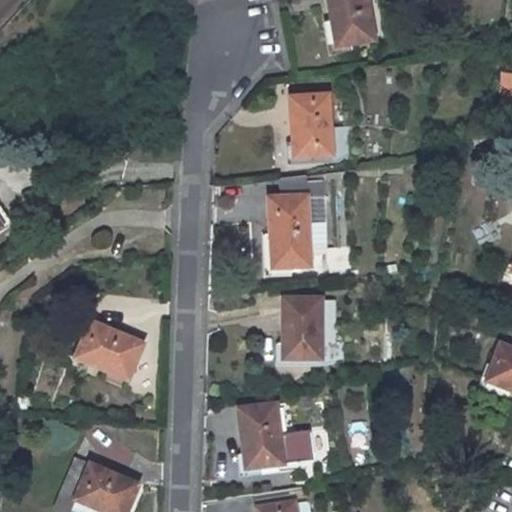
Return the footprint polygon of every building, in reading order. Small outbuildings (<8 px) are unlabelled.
[(329,0),(337,47),(374,41),(366,0),(329,0)] [(511,74),(501,74),(500,94),(511,95),(511,74)] [(291,98),(295,158),(333,155),(329,95),(291,98)] [(310,266),(306,197),(306,178),(280,181),(280,199),(269,199),(272,268),(310,266)] [(321,299),(283,300),(284,359),(321,359),(321,299)] [(77,357),(129,380),(144,344),(91,322),(77,357)] [(511,349),(500,345),(487,381),(511,390),(511,349)] [(239,409),(246,469),(284,464),(277,405),(239,409)] [(126,511),(138,485),(76,457),(54,508),(62,511),(71,511),(77,499),(105,511),(126,511)] [(257,510),(257,511),(308,511),(307,502),(305,487),(254,495),(257,510)]
